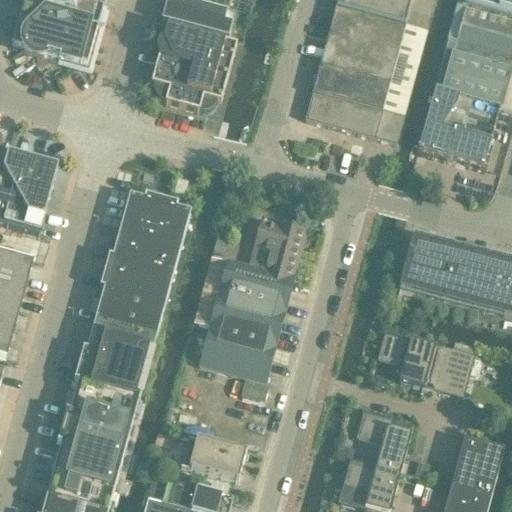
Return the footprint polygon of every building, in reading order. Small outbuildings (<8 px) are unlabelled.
[(47,64),(45,60),(86,71),(102,13),(54,0),(25,0),(11,50),(19,52),(19,54),(20,55),(21,56),(21,57),(22,58),(23,59),(24,60),(25,61),(26,62),(27,62),(28,63),(29,64),(30,64),(31,65),(32,65),(34,65),(35,66),(36,66),(37,66),(39,66),(40,66),(41,66),(43,65),(44,65),(45,65),(46,64),(47,64)] [(54,0),(102,13),(105,0),(54,0)] [(226,17),(168,0),(161,25),(228,44),(236,16),(227,14),(226,17)] [(338,0),(335,13),(404,31),(412,0),(338,0)] [(511,17),(511,0),(460,0),(459,3),(511,17)] [(511,60),(511,25),(466,12),(457,45),(511,60)] [(396,60),(404,31),(335,13),(327,42),(396,60)] [(396,151),(427,37),(404,31),(396,60),(381,117),(312,99),(305,126),(396,151)] [(158,53),(159,60),(151,89),(154,90),(155,102),(164,109),(199,118),(214,113),(216,108),(220,109),(236,51),(167,32),(162,47),(158,53)] [(327,42),(320,70),(388,88),(396,60),(327,42)] [(434,94),(435,94),(467,103),(499,112),(510,74),(452,58),(455,45),(447,43),(434,94)] [(320,70),(312,99),(381,117),(388,88),(320,70)] [(450,165),(467,103),(435,94),(418,156),(450,165)] [(482,174),(499,112),(467,103),(450,165),(482,174)] [(0,230),(40,242),(45,223),(43,223),(53,189),(48,187),(51,177),(41,174),(42,169),(8,160),(9,159),(0,156),(0,230)] [(184,200),(187,187),(177,184),(174,198),(184,200)] [(143,204),(128,200),(118,239),(120,239),(120,238),(124,239),(124,240),(141,245),(143,240),(157,244),(158,242),(181,249),(190,217),(175,213),(177,209),(144,200),(143,204)] [(276,229),(260,225),(248,272),(211,262),(193,328),(209,332),(199,371),(264,389),(305,236),(276,228),(276,229)] [(94,324),(156,341),(181,249),(158,242),(157,244),(143,240),(141,245),(124,240),(124,239),(120,238),(120,239),(118,239),(111,262),(107,261),(99,293),(102,294),(94,324)] [(219,241),(215,257),(225,259),(229,244),(219,241)] [(399,291),(511,320),(511,268),(412,243),(399,291)] [(0,257),(0,284),(27,292),(34,267),(0,257)] [(27,292),(0,284),(0,310),(20,316),(27,292)] [(0,310),(0,336),(14,340),(20,316),(0,310)] [(139,403),(156,341),(94,324),(86,354),(82,353),(73,386),(77,387),(77,386),(139,403)] [(0,362),(7,365),(14,340),(0,336),(0,362)] [(418,392),(429,351),(384,339),(383,340),(386,341),(379,366),(380,367),(381,364),(403,370),(399,386),(418,392)] [(462,402),(472,363),(429,351),(418,392),(422,393),(420,401),(421,401),(424,392),(462,402)] [(126,449),(139,403),(77,386),(77,387),(69,416),(65,415),(61,431),(126,449)] [(391,427),(391,425),(362,417),(362,418),(365,419),(358,445),(359,445),(360,442),(382,449),(376,472),(400,479),(413,431),(412,431),(409,438),(387,432),(389,426),(391,427)] [(114,495),(126,449),(61,431),(56,447),(60,448),(52,479),(114,495)] [(237,488),(245,459),(188,443),(180,473),(237,488)] [(457,466),(450,493),(489,503),(490,504),(503,456),(463,445),(461,450),(457,466)] [(351,455),(342,452),(339,461),(349,464),(351,455)] [(390,511),(400,479),(376,472),(349,464),(349,466),(352,466),(345,492),(346,493),(347,490),(369,496),(364,511),(390,511)] [(415,478),(426,481),(429,469),(418,466),(415,478)] [(82,511),(108,511),(114,495),(52,479),(45,502),(82,511)] [(167,479),(165,488),(166,488),(190,495),(192,486),(167,479)] [(230,511),(232,506),(190,495),(166,488),(165,488),(162,487),(156,511),(160,511),(230,511)] [(487,511),(490,504),(489,503),(450,493),(444,511),(487,511)] [(82,511),(45,502),(42,511),(82,511)]
